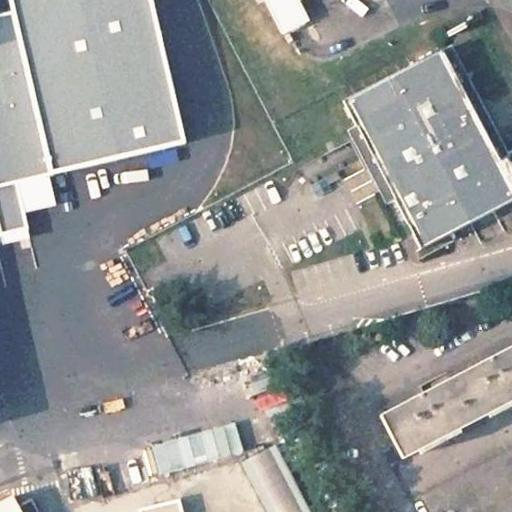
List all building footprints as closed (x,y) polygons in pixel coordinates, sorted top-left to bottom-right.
[(0,0),(0,178),(50,169),(186,140),(156,0),(0,0)] [(261,0),(277,30),(304,17),(295,0),(261,0)] [(481,122),(441,44),(341,96),(417,245),(511,197),(511,162),(498,135),(490,139),(481,122)] [(511,401),(511,349),(379,418),(400,459),(434,442),(510,402),(511,401)] [(239,371),(41,420),(61,498),(243,453),(257,511),(297,511),(280,442),(258,447),(239,371)] [(511,511),(511,451),(422,499),(428,511),(511,511)] [(37,511),(31,500),(16,507),(12,497),(0,503),(0,511),(37,511)]
